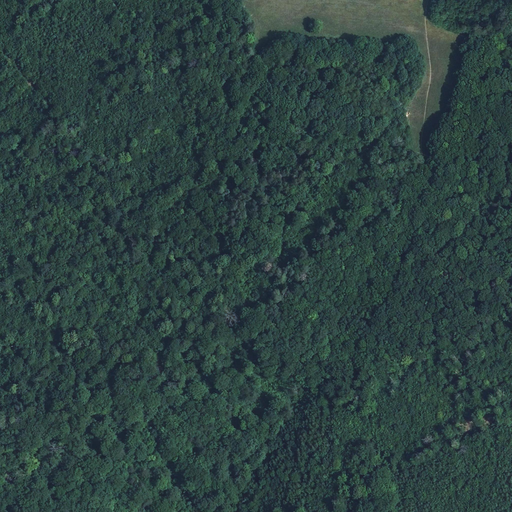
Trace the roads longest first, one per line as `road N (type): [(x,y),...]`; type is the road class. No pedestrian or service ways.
road 1 (track): [(385,511),(367,419),(368,377),(399,256),(442,162)]
road 2 (track): [(192,511),(280,386),(390,299)]
